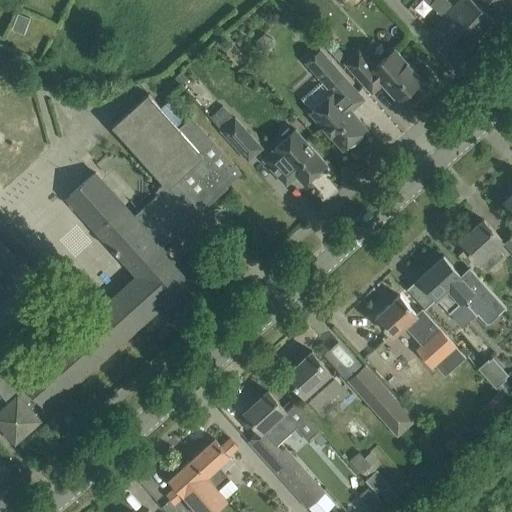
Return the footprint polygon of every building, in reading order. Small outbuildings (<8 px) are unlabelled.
[(461,56),(477,38),(436,0),(434,0),(430,5),(444,18),(432,30),(461,56)] [(446,0),(436,0),(477,38),(494,19),(472,0),(459,0),(454,6),(446,0)] [(511,0),(488,0),(505,14),(511,5),(511,0)] [(345,63),(372,93),(382,83),(398,100),(422,79),(395,49),(375,67),(359,50),(345,63)] [(312,111),(310,112),(329,134),(343,149),(348,144),(350,146),(354,144),(358,141),(360,138),(362,134),(361,133),(366,128),(352,112),(348,107),(348,101),(357,92),(344,77),(331,62),(317,75),(322,80),(333,92),(312,111)] [(0,274),(16,259),(3,246),(0,241),(0,389),(11,402),(0,411),(0,425),(15,442),(40,420),(31,410),(39,402),(46,409),(165,302),(168,305),(191,285),(172,264),(174,262),(159,246),(241,173),(191,117),(178,129),(147,94),(113,125),(165,183),(156,190),(156,196),(134,216),(94,173),(67,197),(138,276),(22,380),(8,365),(6,367),(0,359),(0,295),(5,291),(0,284),(0,274)] [(213,121),(221,130),(248,160),(262,148),(235,118),(234,119),(226,110),(213,121)] [(273,150),(263,160),(272,170),(286,185),(287,184),(287,181),(293,175),(296,176),(304,184),(313,176),(317,176),(323,170),(323,167),(326,164),(313,149),(295,130),(273,150)] [(504,255),(495,246),(501,240),(484,220),(460,242),(477,261),(478,261),(486,271),(504,255)] [(443,258),(444,257),(443,256),(418,279),(419,280),(419,279),(436,298),(435,299),(436,300),(437,299),(449,312),(469,294),(473,298),(467,303),(476,314),(479,312),(489,323),(504,308),(505,309),(506,308),(469,268),(460,276),(443,258)] [(378,319),(376,321),(382,327),(384,325),(393,336),(405,326),(422,345),(418,349),(432,366),(434,364),(455,346),(455,345),(422,308),(416,314),(400,296),(376,317),(378,319)] [(349,372),(363,361),(343,338),(330,350),(349,372)] [(286,375),(299,390),(317,409),(323,416),(350,393),(330,372),(312,351),(286,375)] [(487,358),(477,367),(495,387),(505,377),(504,376),(504,377),(487,359),(488,359),(487,358)] [(413,419),(365,366),(350,379),(366,397),(370,393),(381,405),(377,409),(390,424),(391,423),(389,420),(401,408),(411,419),(409,421),(410,422),(413,419)] [(268,391),(244,412),(258,427),(260,429),(260,430),(275,447),(276,446),(290,434),(291,433),(296,428),(309,417),(307,415),(293,400),(284,409),(268,391)] [(499,394),(488,403),(496,412),(507,403),(506,403),(499,394)] [(356,447),(380,426),(364,408),(341,429),(356,447)] [(215,439),(192,459),(218,489),(230,478),(222,469),(232,461),(232,458),(230,456),(229,455),(238,447),(230,438),(221,446),(215,439)] [(175,487),(166,495),(174,504),(183,496),(184,497),(197,511),(214,511),(228,500),(218,489),(192,459),(169,480),(175,487)] [(302,475),(289,486),(308,508),(325,493),(306,472),(302,475)] [(232,477),(222,489),(230,496),(240,484),(232,477)]
